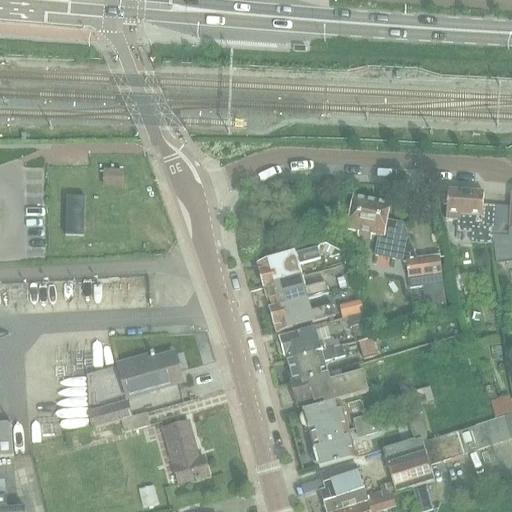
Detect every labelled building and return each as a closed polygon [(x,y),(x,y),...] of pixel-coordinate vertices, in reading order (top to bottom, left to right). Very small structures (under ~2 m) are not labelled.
[(121,173),(105,173),(105,187),(120,188),(121,173)] [(489,236),(490,228),(494,229),(495,206),(482,206),(483,193),(447,191),(446,219),(458,220),(457,233),(472,234),(472,245),(492,245),(490,236),(489,236)] [(510,207),(495,206),(494,229),(490,228),(489,236),(490,236),(492,245),(492,250),(511,251),(511,194),(511,195),(510,207)] [(66,197),(64,237),(83,237),(85,197),(66,197)] [(387,206),(352,198),(351,201),(350,201),(347,203),(346,209),(347,213),(348,213),(345,229),(376,236),(373,257),(405,263),(408,290),(442,286),(438,258),(414,261),(400,226),(384,222),(387,206)] [(325,245),(322,251),(331,256),(334,249),(325,245)] [(264,286),(266,286),(302,276),(299,265),(319,259),(316,248),(258,264),(264,286)] [(270,308),(270,309),(328,293),(325,282),(305,288),(302,276),(266,286),(267,290),(265,291),(268,300),(270,299),(273,308),(270,308)] [(328,293),(270,309),(277,332),(334,316),(331,305),(312,311),(308,299),(328,293)] [(358,301),(339,306),(342,317),(361,312),(358,301)] [(361,314),(347,318),(350,329),(364,325),(361,314)] [(285,355),(287,360),(340,345),(338,346),(337,339),(333,340),(332,337),(317,341),(314,328),(280,337),(285,355)] [(366,359),(376,356),(371,339),(361,342),(366,359)] [(291,384),(327,374),(324,362),(344,356),(341,345),(340,345),(287,360),(289,367),(288,372),(289,379),(293,380),(294,383),(291,384)] [(125,399),(182,384),(173,354),(146,361),(145,358),(116,366),(125,399)] [(25,367),(24,406),(48,406),(48,367),(25,367)] [(329,380),(327,374),(291,384),(298,408),(322,401),(323,405),(339,401),(368,393),(363,372),(329,380)] [(401,385),(398,386),(413,441),(412,441),(415,445),(421,443),(434,439),(427,441),(419,415),(422,414),(416,390),(410,392),(410,389),(401,385)] [(511,405),(509,397),(490,403),(495,418),(511,412),(511,405)] [(339,401),(323,405),(302,411),(303,414),(300,418),(302,424),(307,427),(307,430),(308,430),(312,441),(347,431),(348,431),(339,401)] [(92,429),(132,418),(128,403),(88,413),(92,429)] [(124,434),(149,427),(146,414),(121,421),(124,434)] [(373,416),(353,421),(356,430),(376,424),(373,416)] [(504,417),(492,421),(500,444),(511,440),(504,417)] [(492,421),(481,424),(488,447),(500,444),(492,421)] [(178,485),(208,477),(203,458),(197,459),(187,423),(163,430),(178,485)] [(376,424),(356,430),(358,439),(363,437),(378,433),(376,425),(376,424)] [(481,424),(469,428),(477,451),(488,447),(481,424)] [(0,459),(12,459),(10,425),(0,425),(0,459)] [(469,428),(457,432),(465,455),(477,451),(469,428)] [(313,452),(311,456),(313,463),(317,465),(318,468),(355,457),(348,431),(347,431),(312,441),(313,449),(312,449),(313,452)] [(457,432),(446,435),(453,459),(465,455),(457,432)] [(446,435),(434,439),(442,462),(453,459),(446,435)] [(429,466),(442,462),(434,439),(421,443),(429,467),(429,466)] [(412,441),(383,450),(395,492),(412,487),(426,483),(434,481),(429,467),(421,443),(415,445),(412,441)] [(321,491),(327,511),(334,511),(380,497),(379,494),(365,498),(356,468),(322,479),(325,490),(321,491)] [(426,483),(412,487),(415,499),(429,494),(426,483)] [(381,498),(380,497),(334,511),(376,511),(393,507),(390,495),(381,498)] [(24,511),(24,509),(6,510),(6,499),(0,498),(0,511),(24,511)]
